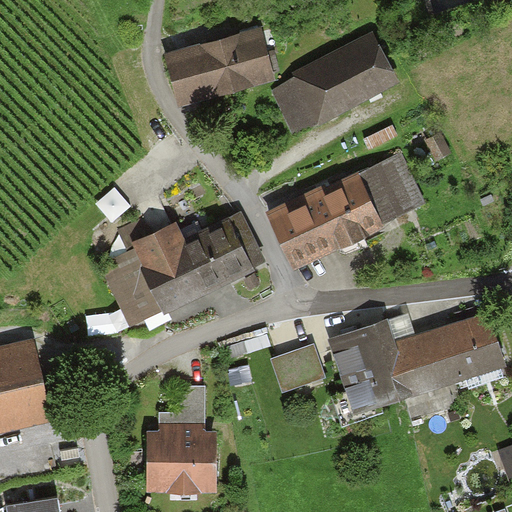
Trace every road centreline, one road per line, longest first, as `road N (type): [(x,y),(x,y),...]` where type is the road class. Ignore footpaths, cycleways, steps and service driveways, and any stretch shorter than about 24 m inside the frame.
road 1 (residential): [(292,308),(157,353),(110,386),(93,427),(109,511)]
road 2 (residential): [(157,51),(178,116),(240,193),(292,308)]
road 3 (residential): [(511,284),(292,308)]
